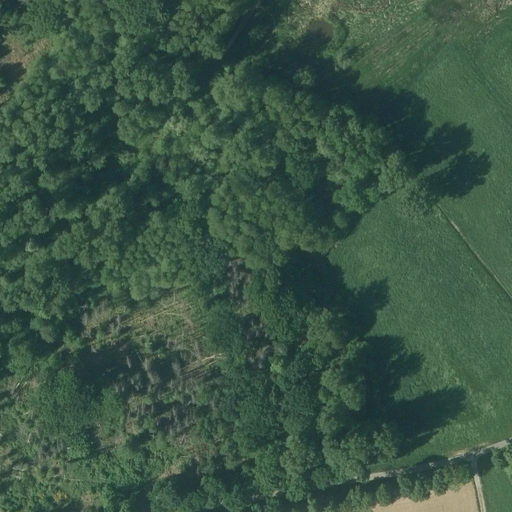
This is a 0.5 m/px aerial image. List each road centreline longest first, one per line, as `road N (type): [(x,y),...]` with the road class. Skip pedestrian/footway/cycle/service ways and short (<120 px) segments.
road 1 (track): [(245,70),(383,133),(511,300)]
road 2 (track): [(472,458),(190,511)]
